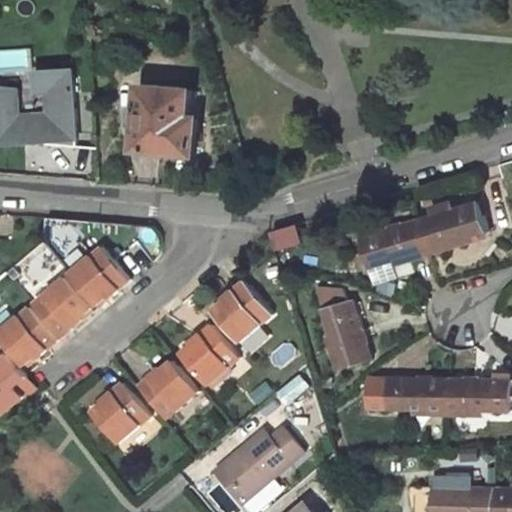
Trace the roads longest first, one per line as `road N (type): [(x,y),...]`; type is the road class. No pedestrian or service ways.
road 1 (residential): [(232,225),(511,141)]
road 2 (residential): [(0,201),(232,225)]
road 3 (residential): [(232,225),(61,377)]
